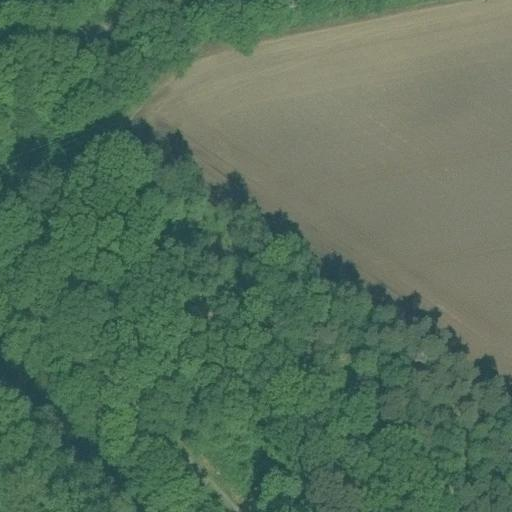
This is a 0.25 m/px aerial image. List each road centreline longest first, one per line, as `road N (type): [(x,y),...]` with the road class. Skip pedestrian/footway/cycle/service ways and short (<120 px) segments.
road 1 (unclassified): [(0,269),(229,511)]
road 2 (unclassified): [(0,57),(288,0)]
